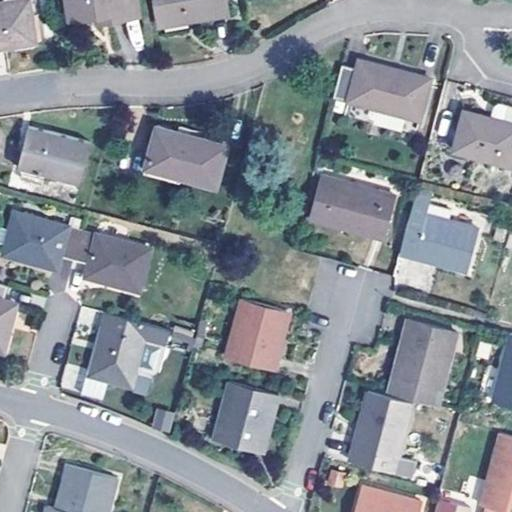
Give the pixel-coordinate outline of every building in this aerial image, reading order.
[(0,0),(0,47),(38,43),(31,0),(0,0)] [(67,0),(70,19),(126,10),(124,0),(67,0)] [(165,0),(170,23),(229,14),(226,0),(165,0)] [(340,67),(333,99),(421,120),(433,78),(357,59),(354,70),(340,67)] [(453,150),(511,165),(511,122),(463,111),(453,150)] [(46,175),(81,184),(92,142),(30,126),(20,168),(25,169),(46,175)] [(147,168),(218,186),(229,144),(158,126),(147,168)] [(43,186),(46,175),(25,169),(22,180),(43,186)] [(312,220),(386,238),(398,196),(323,177),(312,220)] [(63,257),(74,260),(83,229),(15,211),(4,256),(60,270),(63,257)] [(412,213),(404,244),(419,247),(416,258),(469,271),(480,228),(427,214),(427,216),(412,213)] [(152,246),(83,229),(74,260),(88,264),(85,277),(139,292),(152,246)] [(4,298),(8,283),(0,281),(0,351),(5,353),(19,301),(4,298)] [(227,356),(275,370),(279,354),(275,353),(287,311),(243,298),(227,356)] [(168,344),(171,329),(107,313),(90,376),(134,387),(147,339),(168,344)] [(393,392),(440,405),(458,332),(408,319),(404,334),(407,335),(393,392)] [(511,338),(496,399),(511,403),(511,338)] [(77,389),(79,365),(64,364),(62,388),(77,389)] [(214,438),(259,451),(272,406),(277,407),(279,395),(230,381),(214,438)] [(352,459),(397,470),(415,405),(370,393),(352,459)] [(152,429),(170,432),(173,412),(155,409),(152,429)] [(511,511),(511,435),(501,432),(484,505),(511,511)] [(46,511),(107,511),(117,476),(72,464),(61,508),(49,505),(46,511)] [(342,488),(345,472),(329,469),(325,485),(342,488)] [(419,511),(422,501),(366,486),(359,511),(419,511)]
